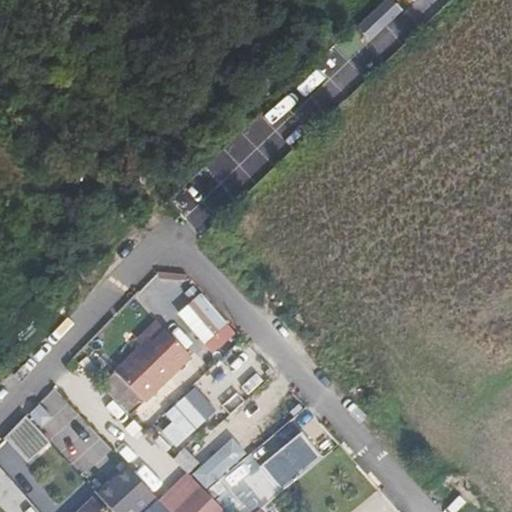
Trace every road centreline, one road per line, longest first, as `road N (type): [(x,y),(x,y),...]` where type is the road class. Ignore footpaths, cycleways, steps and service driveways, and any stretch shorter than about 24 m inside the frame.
road 1 (residential): [(0,404),(153,245),(184,244),(201,250),(430,511)]
road 2 (unknown): [(184,244),(217,202),(410,19)]
